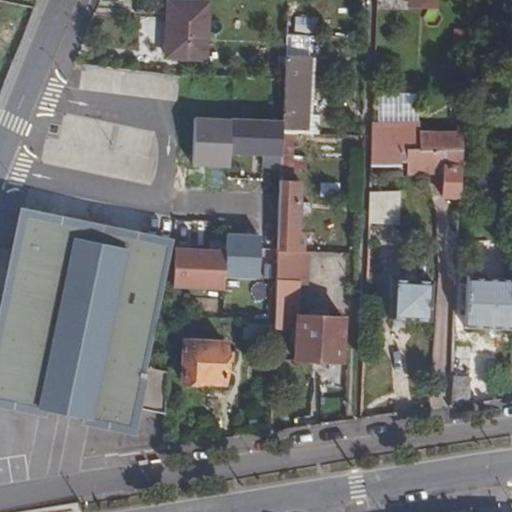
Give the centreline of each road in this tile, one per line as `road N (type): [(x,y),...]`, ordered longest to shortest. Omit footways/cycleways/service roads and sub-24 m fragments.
road 1 (residential): [(511,426),(0,499)]
road 2 (residential): [(326,493),(511,466)]
road 3 (tertiary): [(65,0),(0,159)]
